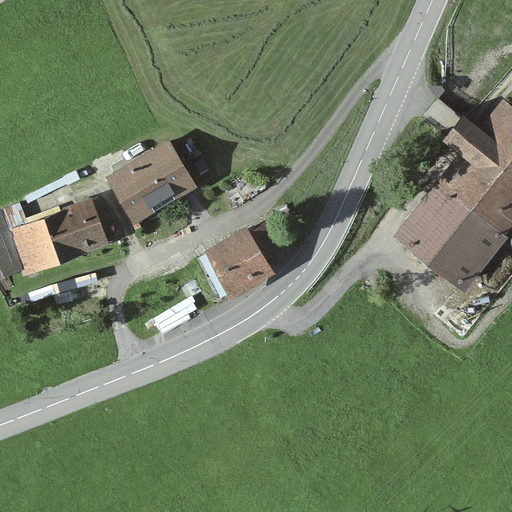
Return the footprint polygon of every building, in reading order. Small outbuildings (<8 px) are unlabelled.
[(421,119),(437,131),(444,137),(471,159),(448,188),(438,180),(422,201),(431,208),(406,240),(457,281),(458,282),(496,234),(500,230),(491,222),(511,195),(511,107),(510,110),(486,140),(459,119),(454,114),(437,101),(421,119)] [(109,182),(128,214),(187,178),(168,146),(147,160),(130,170),(109,182)] [(36,264),(110,236),(94,196),(6,229),(13,247),(20,266),(22,269),(36,264)] [(267,220),(209,250),(208,251),(228,290),(269,268),(263,256),(281,246),(267,220)] [(0,275),(11,270),(0,245),(0,275)] [(195,253),(192,248),(175,257),(179,266),(126,294),(143,326),(173,311),(178,321),(230,294),(228,290),(208,251),(209,250),(207,246),(195,253)]
